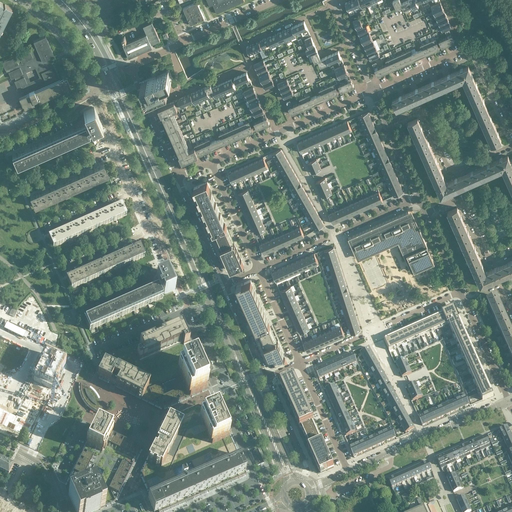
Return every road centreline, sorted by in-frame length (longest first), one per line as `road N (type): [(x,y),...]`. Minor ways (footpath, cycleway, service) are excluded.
road 1 (secondary): [(212,301),(111,76)]
road 2 (secondary): [(291,481),(212,301)]
road 3 (residential): [(258,480),(183,317),(190,314)]
road 4 (unclassified): [(347,471),(508,402)]
road 5 (residential): [(211,162),(371,91)]
road 6 (residential): [(511,144),(450,171),(422,110),(386,124)]
road 7 (residential): [(511,254),(491,263),(464,200),(427,214)]
road 8 (residential): [(128,68),(177,178)]
